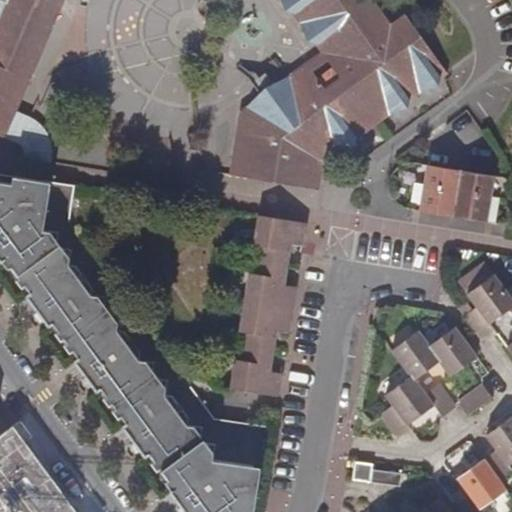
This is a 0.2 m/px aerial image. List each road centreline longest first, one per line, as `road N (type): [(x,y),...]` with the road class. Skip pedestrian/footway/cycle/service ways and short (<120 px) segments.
road 1 (residential): [(320,442),(346,277),(429,291)]
road 2 (unknown): [(347,225),(360,179),(383,155),(476,105),(511,73)]
road 3 (residential): [(511,389),(423,458),(320,442)]
road 4 (residential): [(113,511),(0,362)]
